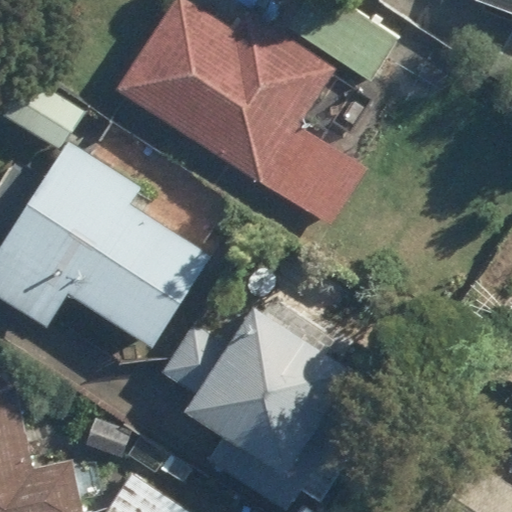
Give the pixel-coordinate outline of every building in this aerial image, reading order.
[(181,0),(125,89),(338,224),(375,167),(307,124),(344,66),(255,10),(243,29),(196,0),(181,0)] [(310,0),(294,26),(377,78),(404,36),(346,0),(310,0)] [(29,64),(5,100),(67,141),(91,105),(29,64)] [(76,139),(0,258),(0,290),(55,325),(76,292),(161,347),(220,255),(137,202),(148,185),(76,139)] [(511,298),(504,294),(481,329),(511,348),(511,298)] [(216,459),(295,509),(308,488),(328,500),(368,437),(334,416),(364,369),(336,352),(345,338),(281,298),(273,310),(264,305),(239,345),(201,321),(169,372),(205,394),(195,411),(231,434),(216,459)] [(0,392),(0,511),(91,511),(92,511),(80,459),(41,467),(23,387),(0,392)] [(113,511),(199,511),(139,472),(113,511)]
